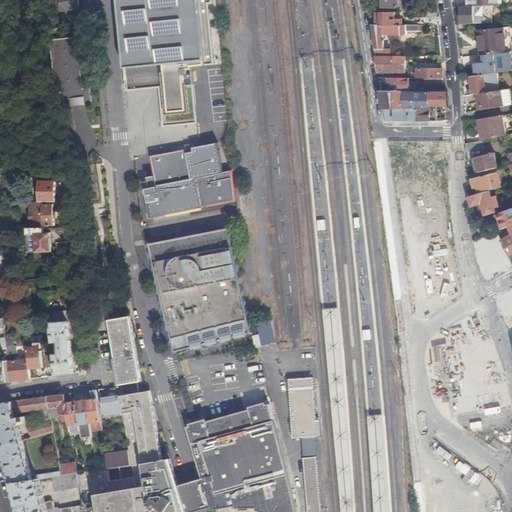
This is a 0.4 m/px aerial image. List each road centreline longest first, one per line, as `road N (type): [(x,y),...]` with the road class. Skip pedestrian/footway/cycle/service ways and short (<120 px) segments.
road 1 (residential): [(200,511),(121,237),(107,0)]
road 2 (motorway): [(270,511),(215,262),(171,0)]
road 3 (motorway): [(135,0),(234,511)]
road 4 (residential): [(446,0),(456,129),(374,131),(353,0)]
road 5 (unknown): [(511,278),(413,336),(403,319),(374,131)]
road 6 (unknown): [(456,129),(470,276),(511,359)]
road 7 (residential): [(0,391),(100,376),(94,330)]
